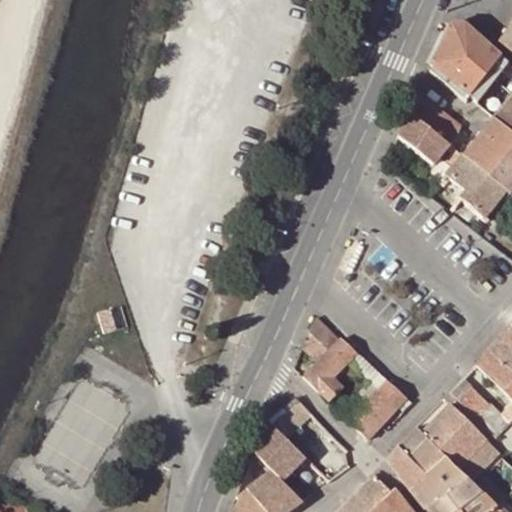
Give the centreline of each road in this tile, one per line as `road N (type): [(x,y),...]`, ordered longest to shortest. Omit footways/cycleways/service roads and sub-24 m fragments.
road 1 (tertiary): [(415,0),(261,358)]
road 2 (residential): [(511,305),(373,454)]
road 3 (tertiary): [(261,358),(195,511)]
road 4 (residential): [(261,358),(373,454)]
